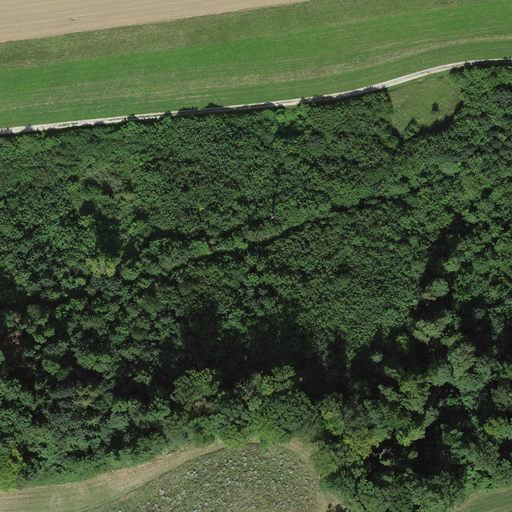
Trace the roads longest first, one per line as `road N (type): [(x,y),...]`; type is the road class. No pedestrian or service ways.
road 1 (track): [(511,102),(467,161),(377,212),(260,236),(80,299),(0,301)]
road 2 (track): [(511,60),(444,68),(344,98),(0,120)]
